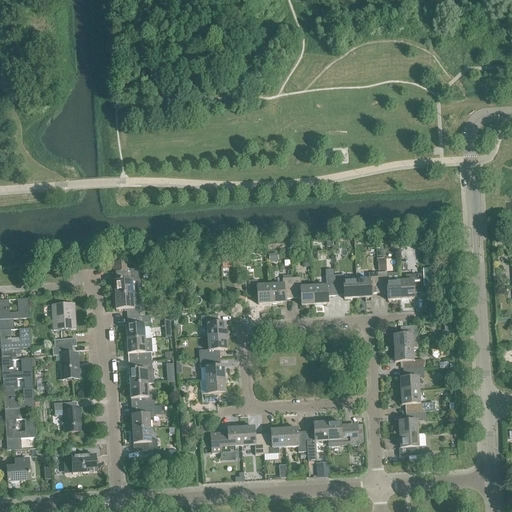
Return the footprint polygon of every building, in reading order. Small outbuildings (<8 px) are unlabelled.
[(114,296),(142,295),(141,294),(141,295),(139,262),(112,264),(112,265),(113,265),(113,274),(115,274),(116,282),(113,282),(113,283),(114,283),(115,296),(114,296)] [(426,270),(422,270),(423,287),(428,287),(431,287),(430,270),(426,270)] [(383,273),(377,274),(378,290),(378,294),(387,293),(387,301),(400,300),(399,282),(383,283),(383,273)] [(371,280),(356,281),(357,299),(365,298),(370,298),(370,290),(378,290),(377,274),(371,274),(371,280)] [(406,281),(399,282),(400,300),(413,299),(413,292),(421,291),(420,275),(414,275),(412,276),(411,275),(405,276),(406,281)] [(329,286),(313,287),(314,306),(327,305),(327,297),(335,297),(335,293),(334,276),(328,277),(329,286)] [(340,276),(334,276),(335,293),(343,292),(344,300),(357,299),(356,281),(340,281),(340,276)] [(284,296),(292,295),(291,279),(285,279),(285,285),(270,286),(271,304),(284,304),(284,296)] [(291,279),(292,295),(292,299),(300,299),(301,307),(314,306),(313,287),(297,288),(297,279),(291,279)] [(258,305),(271,304),(270,286),(254,287),(254,281),(248,282),(249,298),(257,298),(258,305)] [(127,318),(136,318),(139,317),(139,306),(133,307),(132,296),(142,295),(114,296),(114,297),(115,297),(115,310),(115,311),(126,310),(127,318)] [(0,301),(0,320),(29,319),(27,300),(17,301),(18,314),(9,314),(8,301),(0,301)] [(52,307),(53,331),(75,330),(74,305),(52,307)] [(181,315),(173,315),(173,325),(181,325),(181,315)] [(206,323),(207,338),(226,337),(225,324),(217,325),(217,316),(200,317),(201,323),(206,323)] [(126,341),(150,339),(148,317),(139,317),(136,318),(136,326),(125,327),(126,341)] [(393,337),(394,350),(412,349),(417,349),(416,336),(417,336),(416,327),(400,328),(400,336),(393,337)] [(0,331),(0,345),(0,351),(8,350),(8,355),(15,354),(20,354),(20,349),(30,349),(29,330),(19,330),(19,343),(11,344),(10,331),(0,331)] [(198,355),(199,361),(215,360),(219,360),(219,351),(227,351),(226,337),(207,338),(208,354),(198,355)] [(129,363),(138,363),(151,362),(150,339),(126,341),(127,355),(131,355),(131,357),(129,357),(129,363)] [(52,357),(60,356),(62,381),(78,380),(77,355),(72,355),(72,347),(76,347),(76,340),(54,341),(54,348),(52,349),(52,357)] [(403,371),(407,371),(423,370),(423,364),(413,364),(412,349),(394,350),(394,363),(402,363),(403,371)] [(8,355),(1,355),(1,362),(2,381),(8,380),(9,385),(17,384),(16,380),(24,379),(25,390),(33,390),(32,379),(31,360),(20,360),(21,373),(13,374),(12,361),(15,361),(15,354),(8,355)] [(205,366),(206,382),(224,381),(223,367),(216,368),(215,360),(199,361),(199,367),(205,366)] [(129,385),(129,386),(147,385),(147,384),(146,373),(152,373),(151,362),(138,363),(139,371),(128,371),(128,372),(129,385)] [(399,380),(400,393),(419,392),(418,376),(423,376),(423,370),(407,371),(407,379),(399,380)] [(224,381),(206,382),(207,397),(201,398),(201,404),(218,403),(217,394),(225,394),(224,381)] [(132,402),(132,408),(154,407),(153,396),(147,396),(147,385),(129,386),(130,400),(134,400),(134,402),(132,402)] [(14,391),(3,391),(4,411),(34,409),(33,390),(25,390),(22,390),(23,403),(14,404),(14,391)] [(409,406),(409,414),(426,413),(434,412),(433,403),(419,404),(419,392),(400,393),(401,406),(409,406)] [(63,411),(64,434),(81,433),(80,410),(70,411),(69,404),(53,405),(54,412),(63,411)] [(131,430),(131,431),(150,429),(149,418),(155,418),(154,407),(132,408),(133,414),(135,414),(135,416),(131,416),(131,417),(132,430),(131,430)] [(398,423),(399,436),(417,435),(416,419),(426,419),(426,413),(409,414),(405,414),(406,422),(398,423)] [(5,421),(6,441),(12,440),(12,445),(6,445),(7,452),(21,451),(20,445),(20,440),(36,439),(35,420),(24,420),(25,433),(16,434),(15,421),(5,421)] [(192,422),(180,423),(180,438),(193,437),(192,422)] [(305,433),(305,437),(306,453),(312,453),(312,443),(327,442),(326,423),(313,424),(313,432),(305,433)] [(339,423),(326,423),(327,442),(327,448),(357,446),(356,431),(348,431),(348,430),(340,430),(339,423)] [(240,429),(241,447),(257,446),(257,456),(263,456),(262,439),(262,435),(254,436),(253,428),(240,429)] [(150,429),(131,431),(132,431),(133,445),(132,445),(143,444),(144,453),(157,452),(156,441),(150,441),(150,430),(150,429)] [(237,448),(241,447),(240,429),(227,430),(227,437),(210,438),(211,455),(238,453),(237,448)] [(297,429),(283,430),(285,449),(300,448),(301,453),(306,453),(305,437),(297,437),(297,429)] [(271,439),(262,439),(263,456),(278,455),(278,449),(285,449),(283,430),(270,431),(271,439)] [(417,435),(399,436),(400,449),(407,449),(408,457),(424,456),(424,454),(424,447),(423,447),(423,448),(418,448),(417,435)] [(424,456),(408,457),(408,463),(433,462),(432,454),(424,454),(424,456)] [(71,458),(71,464),(71,466),(74,466),(74,474),(72,474),(72,475),(96,474),(95,456),(71,458)] [(7,469),(7,483),(29,482),(28,460),(14,461),(15,468),(7,469)] [(316,465),(317,477),(329,476),(328,464),(316,465)]
